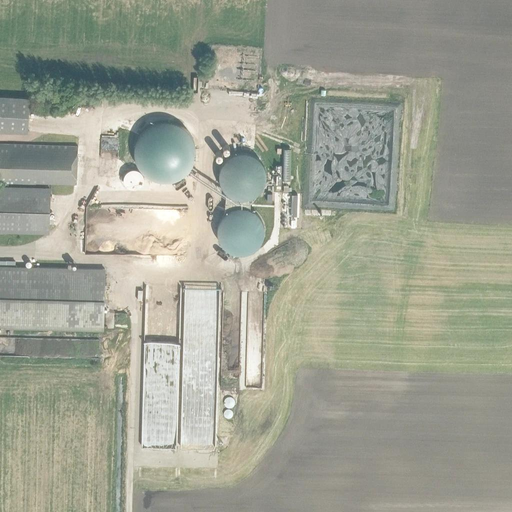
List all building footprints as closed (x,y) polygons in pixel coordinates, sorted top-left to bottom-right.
[(233,37),(234,21),(226,21),(225,37),(233,37)] [(0,131),(27,133),(29,98),(0,96),(0,131)] [(195,155),(195,152),(195,148),(195,145),(194,141),(192,138),(190,134),(188,131),(185,128),(181,125),(177,123),(173,122),(169,121),(165,121),(161,121),(157,121),(154,122),(151,124),(148,125),(145,127),(143,130),(140,132),(138,136),(136,139),(135,143),(134,147),(133,152),(134,156),(135,160),(136,164),(138,167),(140,171),(143,173),(145,176),(148,178),(151,179),(154,181),(157,182),(161,182),(165,182),(169,182),(173,181),(177,180),(181,178),(185,175),(188,172),(190,169),(192,165),(194,162),(195,158),(195,155)] [(121,150),(121,138),(104,138),(104,150),(121,150)] [(0,182),(76,184),(77,146),(0,144),(0,182)] [(226,193),(224,213),(224,214),(223,214),(223,215),(221,217),(220,218),(220,219),(219,221),(218,223),(217,225),(217,226),(217,228),(217,231),(217,233),(217,234),(217,236),(218,237),(218,238),(219,240),(220,242),(221,244),(221,245),(223,246),(224,248),(226,249),(227,250),(228,251),(230,252),(232,253),(234,253),(237,254),(239,254),(242,254),(244,254),(245,254),(247,253),(249,253),(251,252),(253,251),(254,250),(256,248),(257,248),(258,246),(260,244),(260,243),(261,242),(262,240),(263,238),(263,236),(264,235),(264,232),(264,231),(264,229),(264,227),(263,225),(263,224),(263,223),(262,221),(261,220),(260,218),(259,216),(258,215),(257,214),(256,213),(255,212),(253,211),(251,210),(250,209),(251,198),(253,197),(255,196),(257,195),(258,193),(260,192),(261,190),(262,188),(263,187),(264,185),(264,184),(265,182),(265,180),(265,178),(266,176),(265,174),(265,172),(265,170),(264,169),(264,167),(263,165),(262,164),(261,162),(260,161),(259,160),(258,159),(257,158),(256,157),(254,156),(252,155),(251,154),(248,153),(247,153),(245,153),(244,153),(242,153),(240,153),(238,153),(237,153),(234,154),(233,154),(232,155),(231,156),(230,156),(228,157),(226,159),(225,160),(224,161),(223,163),(222,164),(221,166),(220,168),(220,169),(219,171),(219,173),(219,176),(219,178),(219,179),(219,180),(219,182),(220,184),(220,185),(221,187),(222,189),(223,190),(224,191),(226,193)] [(144,180),(144,179),(144,178),(143,177),(143,176),(143,175),(142,174),(141,173),(140,172),(139,171),(138,170),(137,170),(135,169),(134,169),(133,169),(131,170),(130,170),(129,170),(128,171),(127,171),(127,172),(126,173),(125,174),(124,175),(124,177),(124,178),(124,179),(124,181),(124,182),(124,183),(125,184),(126,186),(127,186),(127,187),(128,188),(129,188),(130,189),(131,189),(133,189),(134,189),(135,189),(137,189),(138,188),(139,188),(140,187),(141,186),(142,185),(143,184),(143,183),(143,182),(144,180)] [(0,230),(49,232),(50,190),(0,188),(0,230)] [(0,327),(103,331),(105,270),(0,266),(0,327)] [(175,386),(182,386),(184,346),(149,343),(146,388),(164,389),(165,383),(175,384),(175,386)] [(179,436),(179,424),(168,424),(168,436),(179,436)]
